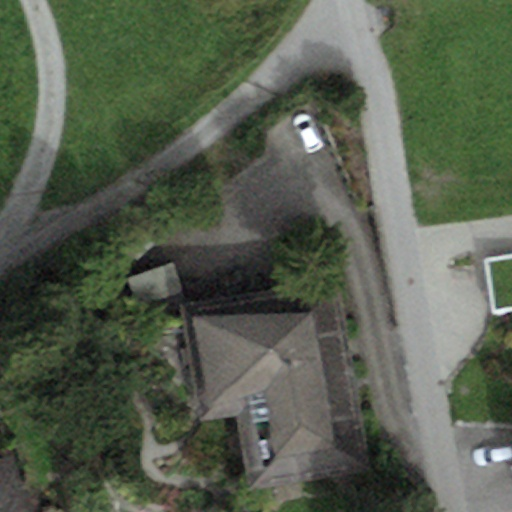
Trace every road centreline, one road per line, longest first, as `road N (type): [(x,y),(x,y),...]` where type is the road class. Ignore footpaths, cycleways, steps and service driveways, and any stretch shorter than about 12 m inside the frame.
road 1 (residential): [(450,511),(372,91),(348,24)]
road 2 (residential): [(0,261),(348,24)]
road 3 (track): [(3,258),(50,105),(48,49),(32,0)]
